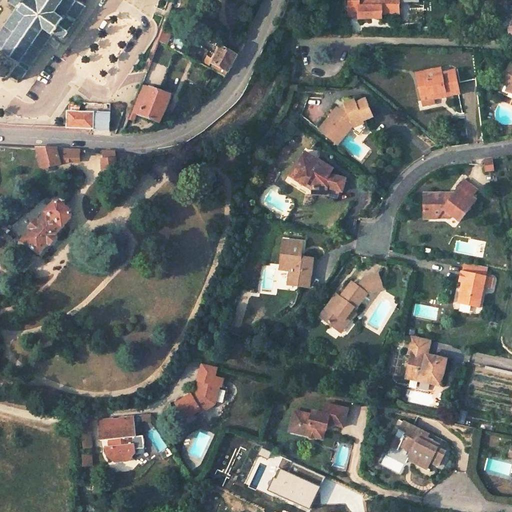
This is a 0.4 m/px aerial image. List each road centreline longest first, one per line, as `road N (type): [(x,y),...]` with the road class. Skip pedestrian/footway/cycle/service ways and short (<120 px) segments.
road 1 (tertiary): [(272,0),(248,60),(213,107),(171,135),(134,143),(0,136)]
road 2 (track): [(0,407),(41,419),(153,409),(188,370)]
road 3 (residential): [(340,41),(511,47)]
road 4 (residential): [(60,78),(98,90),(114,82),(147,25),(119,2)]
